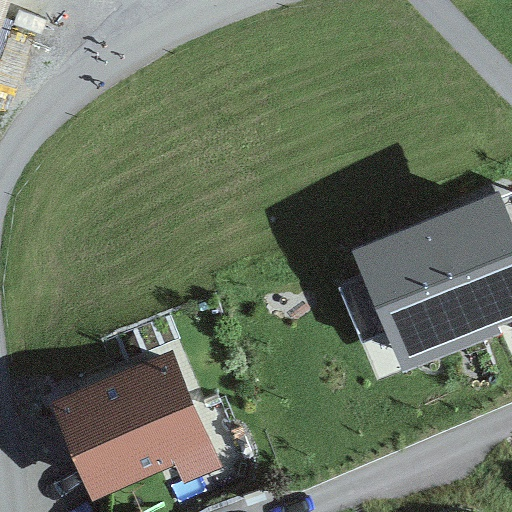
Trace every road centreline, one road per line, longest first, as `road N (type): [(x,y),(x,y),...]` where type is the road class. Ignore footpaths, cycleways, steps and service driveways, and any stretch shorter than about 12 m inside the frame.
road 1 (unclassified): [(0,173),(47,103),(113,54),(229,0)]
road 2 (residential): [(511,420),(288,511)]
road 3 (unclassified): [(12,511),(0,392)]
